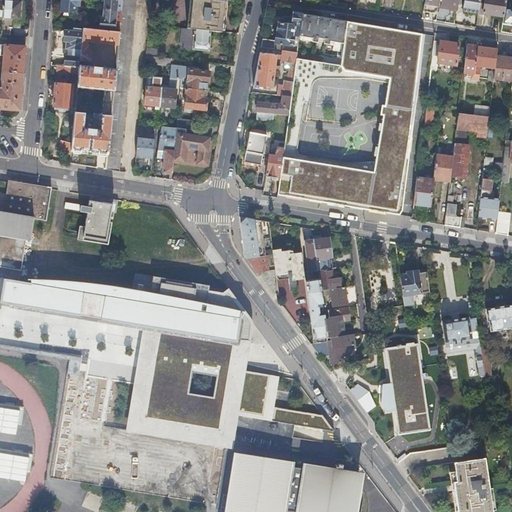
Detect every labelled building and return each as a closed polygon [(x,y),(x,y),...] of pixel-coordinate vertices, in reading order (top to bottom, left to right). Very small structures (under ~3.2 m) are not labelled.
[(19,1),(4,0),(2,18),(1,34),(10,34),(10,27),(12,27),(13,17),(18,18),(19,1)] [(61,0),(61,10),(74,11),(75,3),(78,4),(78,0),(61,0)] [(104,0),(104,8),(116,9),(121,10),(122,1),(121,0),(104,0)] [(121,0),(122,1),(121,10),(121,13),(120,23),(119,31),(118,43),(115,67),(107,153),(105,168),(119,171),(135,0),(121,0)] [(191,0),(189,24),(186,24),(186,28),(194,29),(210,30),(221,31),(223,0),(191,0)] [(457,4),(457,0),(438,0),(437,6),(456,9),(457,4)] [(477,12),(479,0),(457,0),(457,4),(462,5),(462,10),(477,12)] [(479,0),(477,12),(503,16),(504,9),(505,0),(479,0)] [(116,9),(104,8),(103,19),(100,18),(100,26),(114,27),(114,23),(120,23),(121,13),(115,12),(116,9)] [(275,42),(262,40),(260,47),(296,52),(297,52),(298,46),(293,45),(294,34),(300,34),(303,14),(303,9),(295,8),(292,25),(279,23),(278,32),(276,32),(275,42)] [(503,16),(502,23),(511,24),(511,10),(504,9),(503,16)] [(340,59),(345,21),(303,14),(300,34),(299,36),(312,38),(312,41),(317,42),(317,38),(324,39),(324,43),(333,45),(332,50),(324,49),(323,56),(340,59)] [(296,58),(290,97),(288,114),(284,148),(280,177),(278,195),(397,215),(403,204),(413,113),(419,75),(424,35),(345,21),(340,59),(339,66),(296,58)] [(65,53),(64,65),(78,66),(78,63),(79,59),(79,55),(82,28),(73,27),(73,31),(64,30),(63,39),(66,40),(67,40),(66,47),(69,48),(71,48),(71,54),(68,53),(65,53)] [(79,55),(79,59),(89,60),(91,58),(92,51),(87,45),(93,40),(118,43),(119,31),(82,27),(82,28),(79,55)] [(179,28),(178,42),(181,42),(180,48),(192,49),(208,50),(210,30),(194,29),(186,28),(179,28)] [(4,54),(2,70),(2,71),(23,72),(26,35),(12,34),(11,45),(5,44),(4,54)] [(150,40),(147,40),(145,55),(162,56),(164,41),(150,40)] [(458,44),(433,41),(431,64),(435,65),(435,64),(439,64),(439,63),(456,65),(458,44)] [(493,78),(495,56),(496,49),(466,45),(463,72),(476,74),(475,77),(478,77),(479,67),(491,68),(491,71),(490,71),(489,77),(493,78)] [(296,52),(260,47),(253,85),(272,87),(275,63),(276,54),(281,55),(280,60),(291,62),(290,68),(289,68),(287,80),(283,80),(282,88),(277,87),(276,95),(282,96),(290,97),(296,58),(296,52)] [(162,56),(145,55),(144,64),(166,67),(167,57),(162,56)] [(511,80),(511,75),(511,58),(495,56),(493,78),(511,80)] [(167,57),(166,67),(170,67),(171,65),(174,65),(175,58),(170,57),(167,57)] [(78,63),(78,66),(78,72),(76,86),(103,88),(101,112),(97,112),(97,115),(92,115),(91,127),(82,126),(84,112),(74,111),(70,149),(101,153),(107,153),(115,67),(94,65),(94,63),(92,63),(92,65),(78,63)] [(171,65),(170,67),(169,78),(180,79),(187,76),(186,87),(206,89),(206,81),(208,81),(209,72),(188,69),(189,67),(174,65),(171,65)] [(23,72),(2,71),(1,88),(0,87),(0,107),(19,109),(23,72)] [(162,77),(157,76),(156,88),(146,87),(145,104),(159,105),(161,88),(162,77)] [(67,79),(61,78),(61,83),(57,83),(55,83),(53,105),(73,107),(75,85),(67,84),(67,79)] [(161,88),(159,105),(174,107),(177,84),(169,83),(168,89),(161,88)] [(186,87),(180,87),(178,105),(184,106),(184,111),(193,112),(194,108),(205,109),(206,99),(205,98),(206,89),(186,87)] [(288,114),(290,97),(282,96),(281,104),(258,102),(256,111),(274,113),(288,114)] [(474,104),(473,114),(489,117),(490,106),(474,104)] [(431,129),(434,107),(425,105),(423,128),(431,129)] [(273,121),(274,113),(256,111),(255,119),(273,121)] [(473,114),(457,111),(452,156),(449,179),(463,181),(467,145),(464,145),(466,129),(476,131),(476,136),(486,137),(488,125),(489,117),(473,114)] [(192,119),(177,117),(176,127),(173,159),(184,161),(187,147),(199,149),(196,163),(208,165),(210,150),(207,149),(209,137),(189,133),(192,119)] [(163,171),(172,173),(173,159),(176,127),(159,125),(157,149),(165,150),(164,156),(163,171)] [(266,135),(249,131),(245,151),(263,154),(266,135)] [(137,136),(135,156),(152,158),(154,134),(147,133),(147,137),(137,136)] [(70,153),(71,142),(61,139),(61,151),(70,153)] [(511,140),(505,140),(502,164),(501,178),(501,182),(507,182),(509,160),(511,160),(511,140)] [(280,177),(284,148),(276,147),(274,155),(268,154),(265,175),(280,177)] [(449,179),(452,156),(436,154),(434,172),(433,180),(449,182),(449,179)] [(501,178),(502,164),(495,163),(493,177),(501,178)] [(477,218),(496,220),(499,199),(489,197),(491,179),(489,179),(490,170),(483,169),(477,218)] [(433,180),(434,172),(420,171),(419,174),(417,173),(413,205),(430,207),(433,180)] [(0,234),(25,239),(43,242),(52,188),(8,181),(0,180),(0,190),(6,194),(3,212),(0,211),(0,234)] [(82,235),(106,239),(110,211),(115,212),(118,199),(110,198),(109,203),(99,201),(100,196),(90,194),(89,199),(88,199),(87,205),(80,204),(79,210),(86,211),(92,212),(91,215),(86,214),(82,235)] [(446,203),(443,225),(463,228),(464,219),(463,217),(454,216),(456,205),(450,204),(446,203)] [(266,255),(261,220),(254,219),(239,217),(244,254),(257,272),(261,271),(268,270),(267,263),(266,255)] [(25,239),(0,234),(0,276),(18,280),(25,239)] [(329,237),(313,239),(316,259),(331,257),(329,237)] [(316,259),(313,239),(304,240),(308,272),(318,270),(317,264),(316,259)] [(304,277),(301,252),(292,253),(289,249),(281,251),(281,248),(272,249),(275,273),(287,272),(289,286),(293,286),(295,281),(295,278),(304,277)] [(332,268),(334,268),(333,262),(332,262),(317,264),(318,270),(332,268)] [(339,287),(338,277),(333,278),(332,268),(318,270),(319,279),(320,290),(330,288),(339,287)] [(407,275),(400,276),(404,307),(414,305),(412,295),(421,294),(430,292),(427,273),(418,274),(418,271),(407,273),(407,275)] [(0,304),(79,318),(82,301),(90,302),(87,319),(187,336),(179,391),(144,385),(137,428),(226,443),(228,432),(231,432),(233,420),(230,420),(232,411),(238,412),(238,415),(334,431),(323,415),(269,406),(269,402),(274,403),(278,376),(246,370),(230,368),(234,347),(238,348),(239,341),(250,343),(252,323),(252,320),(251,318),(228,288),(212,300),(210,302),(206,301),(209,284),(135,272),(132,288),(107,284),(83,282),(58,280),(33,280),(30,280),(30,281),(33,282),(33,285),(3,280),(0,297),(0,304)] [(320,290),(319,279),(305,280),(312,338),(327,336),(324,318),(324,314),(317,315),(317,313),(318,313),(318,310),(323,309),(320,290)] [(347,304),(344,286),(342,287),(339,287),(330,288),(333,306),(347,304)] [(79,318),(87,319),(90,302),(82,301),(79,318)] [(489,319),(490,330),(511,326),(511,304),(505,305),(505,304),(497,305),(497,306),(486,308),(487,320),(489,319)] [(327,338),(344,335),(342,321),(349,319),(347,307),(328,310),(329,318),(324,318),(327,336),(327,338)] [(479,376),(485,375),(480,346),(480,345),(479,345),(477,331),(478,331),(475,316),(442,321),(447,353),(475,349),(479,376)] [(330,364),(338,362),(337,356),(353,353),(352,344),(353,343),(352,333),(344,335),(327,338),(327,340),(328,346),(329,354),(330,364)] [(310,343),(320,356),(329,354),(328,346),(327,340),(313,343),(310,343)] [(246,370),(250,343),(239,341),(238,348),(234,347),(230,368),(246,370)] [(0,348),(69,360),(70,355),(0,343),(0,348)] [(424,384),(417,343),(410,344),(401,346),(401,344),(397,344),(397,347),(386,348),(391,383),(383,385),(381,403),(386,413),(395,412),(398,433),(431,429),(424,384)] [(485,375),(485,378),(491,378),(486,345),(480,346),(485,375)] [(67,374),(79,376),(82,358),(70,355),(69,360),(67,374)] [(358,384),(351,389),(368,414),(377,407),(370,391),(358,384)] [(0,432),(16,435),(20,411),(0,407),(0,432)] [(0,478),(26,482),(30,458),(0,452),(0,478)] [(336,470),(236,455),(226,511),(353,511),(359,474),(341,471),(342,467),(337,466),(336,470)] [(493,511),(486,459),(454,463),(457,482),(454,483),(457,511),(493,511)]
